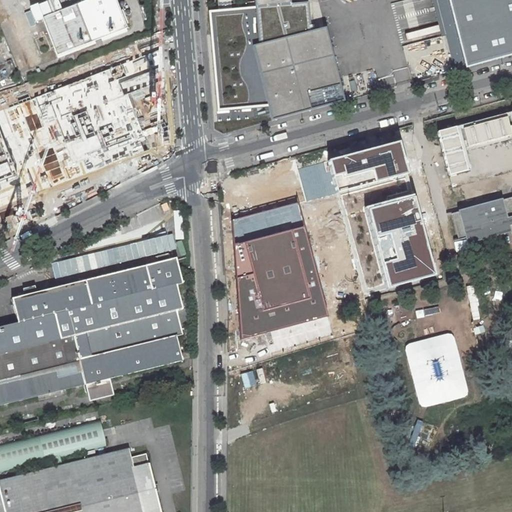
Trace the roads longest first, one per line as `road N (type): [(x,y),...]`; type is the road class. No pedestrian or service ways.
road 1 (residential): [(205,511),(213,322),(196,166)]
road 2 (residential): [(511,77),(196,166)]
road 3 (residential): [(196,166),(0,263)]
road 4 (unknown): [(39,162),(21,127),(103,86),(144,73),(153,107)]
road 5 (residential): [(180,0),(196,166)]
road 6 (unknown): [(153,107),(158,136),(151,149),(56,198)]
road 7 (unknown): [(39,162),(153,107)]
